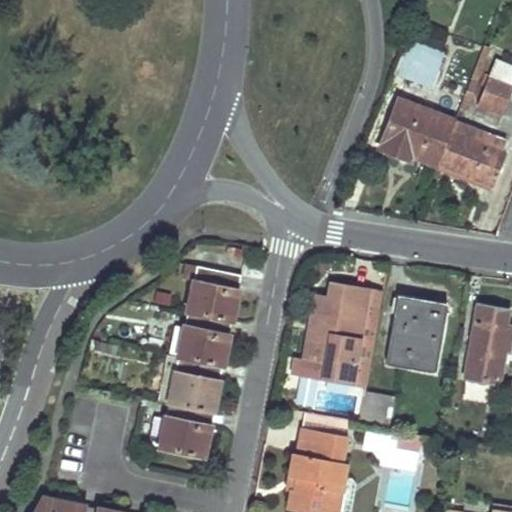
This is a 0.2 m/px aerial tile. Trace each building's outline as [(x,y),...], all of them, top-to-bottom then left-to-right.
[(393,73),(411,80),(430,87),(443,53),(406,39),(393,73)] [(467,112),(491,48),(484,45),(460,108),(467,112)] [(511,65),(496,59),(490,75),(511,83),(511,65)] [(511,83),(490,75),(484,91),(478,106),(504,116),(511,93),(511,83)] [(413,155),(438,164),(454,121),(399,99),(380,150),(411,162),(413,155)] [(494,186),(500,170),(506,153),(502,151),(507,139),(455,120),(454,121),(438,164),(494,186)] [(197,265),(187,312),(222,319),(231,321),(238,291),(229,289),(232,273),(197,265)] [(238,289),(241,275),(232,273),(229,289),(238,291),(238,289)] [(328,299),(315,296),(304,358),(294,356),(291,369),(352,381),(364,316),(368,290),(331,283),(328,299)] [(368,290),(364,316),(378,319),(382,293),(368,290)] [(441,336),(439,335),(435,334),(440,310),(418,307),(420,298),(398,294),(386,363),(409,367),(410,359),(437,364),(441,336)] [(510,349),(511,337),(511,336),(511,325),(506,324),(508,310),(477,305),(465,376),(499,382),(505,348),(510,349)] [(178,356),(214,364),(222,365),(227,339),(228,337),(219,335),(222,319),(187,312),(183,330),(178,355),(178,356)] [(228,337),(231,321),(222,319),(219,335),(228,337)] [(178,355),(183,330),(174,327),(169,353),(178,355)] [(116,346),(95,342),(93,351),(114,356),(116,346)] [(368,381),(372,353),(362,351),(359,365),(362,365),(359,379),(368,381)] [(168,402),(178,356),(172,355),(162,401),(168,402)] [(210,380),(214,364),(178,356),(168,402),(204,409),(212,411),(218,382),(219,382),(210,380)] [(437,364),(410,359),(409,367),(436,372),(437,364)] [(219,382),(222,365),(214,364),(210,380),(219,382)] [(388,429),(391,412),(394,396),(366,390),(361,423),(388,429)] [(199,435),(204,409),(168,402),(164,419),(159,445),(158,447),(203,457),(207,436),(199,435)] [(212,411),(204,409),(199,435),(207,436),(212,411)] [(305,426),(345,435),(348,423),(308,414),(305,426)] [(159,445),(164,419),(158,417),(152,443),(159,445)] [(298,511),(337,511),(342,492),(345,479),(348,463),(343,462),(348,437),(304,429),(299,453),(295,452),(291,476),(298,478),(296,489),(293,489),(289,509),(297,510),(298,511)] [(422,435),(391,429),(388,447),(418,453),(422,435)] [(298,478),(291,476),(288,488),(293,489),(296,489),(298,478)] [(352,480),(345,479),(342,492),(337,511),(350,511),(356,486),(352,480)] [(70,511),(72,503),(42,497),(32,511),(70,511)] [(79,505),(72,503),(70,511),(98,511),(99,509),(79,505)] [(511,511),(511,506),(493,503),(492,510),(504,511),(511,511)]
